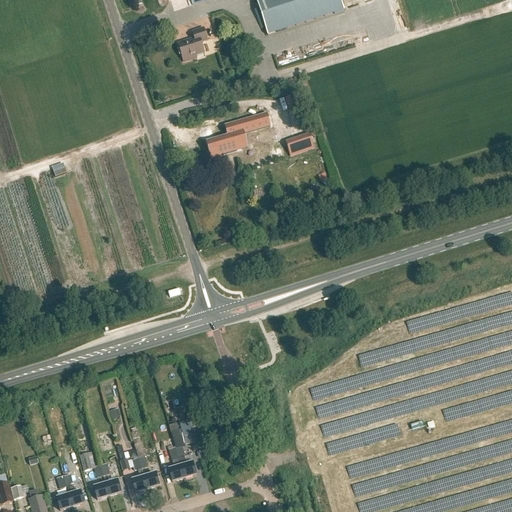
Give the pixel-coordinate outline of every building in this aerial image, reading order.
[(255,0),(267,36),(372,2),(371,0),(255,0)] [(208,42),(204,29),(192,33),(194,40),(178,45),(183,63),(196,59),(195,56),(204,53),(201,44),(208,42)] [(247,145),(244,135),(262,130),(258,117),(216,129),(219,139),(205,143),(210,160),(238,152),(236,148),(247,145)] [(290,158),(314,150),(309,136),(285,143),(290,158)] [(62,163),(51,166),(54,175),(65,172),(62,163)] [(319,197),(323,190),(316,187),(313,193),(319,197)] [(179,290),(168,293),(169,299),(180,295),(179,290)] [(147,393),(158,391),(156,384),(146,386),(147,393)] [(118,410),(110,413),(112,420),(120,418),(118,410)] [(170,427),(172,434),(171,434),(175,449),(175,450),(184,480),(196,477),(192,464),(187,466),(185,458),(181,448),(185,447),(181,431),(179,431),(177,425),(170,427)] [(138,460),(141,471),(148,469),(137,428),(131,430),(132,433),(131,434),(138,460)] [(117,448),(121,462),(120,462),(123,472),(130,470),(127,460),(125,461),(122,447),(117,448)] [(184,480),(175,450),(168,452),(171,462),(172,462),(174,469),(169,471),(172,484),(184,480)] [(30,467),(38,465),(35,454),(27,456),(30,467)] [(96,480),(103,478),(100,467),(95,469),(91,454),(79,458),(84,473),(93,470),(96,480)] [(134,473),(141,471),(138,460),(131,462),(134,473)] [(100,467),(103,478),(110,476),(107,466),(100,467)] [(155,475),(143,478),(147,491),(159,487),(155,475)] [(70,476),(63,478),(67,489),(73,487),(70,476)] [(67,489),(63,478),(56,480),(59,491),(67,489)] [(135,494),(147,491),(143,478),(132,482),(135,494)] [(117,482),(105,485),(109,498),(121,494),(117,482)] [(13,502),(7,483),(0,485),(0,496),(2,505),(13,502)] [(97,501),(109,498),(105,485),(94,489),(97,501)] [(13,502),(23,500),(20,487),(10,490),(13,502)] [(80,493),(75,494),(73,487),(67,489),(69,496),(68,496),(72,509),(84,505),(80,493)] [(29,493),(31,500),(32,506),(30,506),(31,511),(46,511),(42,496),(38,498),(36,491),(29,493)] [(60,511),(72,509),(68,496),(56,500),(60,511)]
